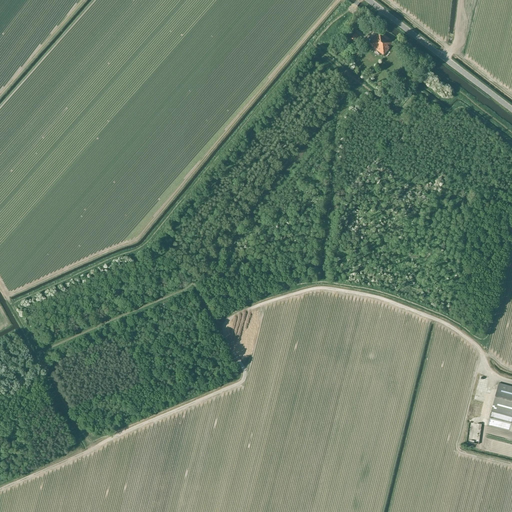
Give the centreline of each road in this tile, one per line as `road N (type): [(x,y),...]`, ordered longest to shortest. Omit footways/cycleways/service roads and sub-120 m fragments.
road 1 (track): [(91,449),(241,381),(226,321),(314,288),(375,296),(433,318),(482,357)]
road 2 (track): [(0,284),(91,449),(0,489)]
road 3 (unclassified): [(511,110),(368,0)]
